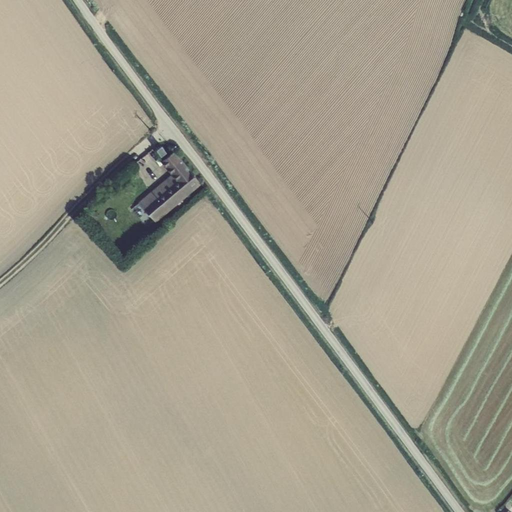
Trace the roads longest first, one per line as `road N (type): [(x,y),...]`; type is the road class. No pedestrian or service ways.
road 1 (unclassified): [(78,0),(459,511)]
road 2 (track): [(0,283),(168,124)]
